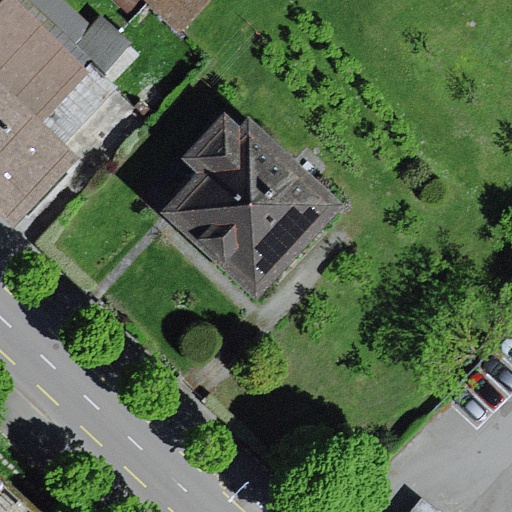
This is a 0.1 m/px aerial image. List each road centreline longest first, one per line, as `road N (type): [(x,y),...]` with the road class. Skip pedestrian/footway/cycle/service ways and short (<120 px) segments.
road 1 (primary): [(209,511),(0,317)]
road 2 (track): [(305,273),(139,446)]
